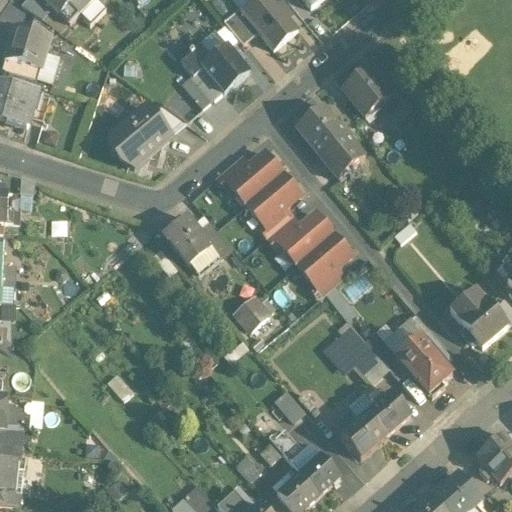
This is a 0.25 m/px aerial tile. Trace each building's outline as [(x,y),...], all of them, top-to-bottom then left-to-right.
[(51,9),(42,0),(27,0),(22,6),(40,19),(51,9)] [(42,0),(51,9),(57,15),(58,15),(68,5),(73,0),(42,0)] [(92,0),(73,0),(68,5),(79,16),(78,16),(88,27),(104,12),(92,0)] [(262,0),(242,16),(242,17),(258,37),(273,55),(297,35),(286,22),(291,18),(282,7),(277,11),(268,0),(262,0)] [(298,0),(310,14),(326,0),(336,0),(338,2),(340,0),(298,0)] [(79,16),(68,5),(58,15),(69,25),(78,16),(79,16)] [(258,37),(242,17),(242,16),(240,14),(224,27),(242,49),(258,37)] [(15,29),(11,43),(9,42),(4,60),(23,66),(38,70),(42,57),(48,38),(29,32),(30,28),(25,26),(23,30),(13,27),(13,29),(15,29)] [(199,49),(181,64),(193,79),(202,72),(222,96),(248,75),(226,49),(210,63),(199,49)] [(54,61),(42,57),(38,70),(51,74),(54,61)] [(23,66),(4,60),(0,72),(8,74),(20,78),(23,66)] [(222,96),(202,72),(193,79),(213,103),(222,96)] [(367,73),(341,94),(364,122),(390,101),(367,73)] [(20,78),(8,74),(4,86),(32,94),(35,82),(20,78)] [(213,103),(193,79),(185,86),(204,110),(213,103)] [(4,86),(0,84),(0,121),(27,129),(30,118),(37,95),(32,94),(4,86)] [(37,95),(30,118),(41,121),(47,99),(37,95)] [(162,108),(151,100),(148,104),(158,111),(162,108)] [(184,114),(170,103),(165,110),(179,121),(184,114)] [(165,110),(162,108),(158,111),(150,118),(169,140),(186,126),(179,121),(165,110)] [(321,110),(295,131),(337,183),(364,162),(321,110)] [(145,111),(114,138),(138,167),(139,166),(139,165),(145,160),(146,160),(147,160),(146,159),(168,141),(169,140),(150,118),(145,111)] [(300,199),(264,157),(248,171),(249,172),(229,189),(262,228),(282,211),(283,213),(300,199)] [(240,161),(217,180),(226,191),(229,189),(249,172),(248,171),(240,161)] [(7,173),(5,188),(5,194),(8,194),(7,211),(12,212),(13,208),(18,209),(21,178),(7,173)] [(34,183),(21,178),(18,209),(19,209),(29,210),(34,183)] [(262,228),(259,231),(268,241),(291,222),(283,213),(282,211),(262,228)] [(315,218),(299,231),(300,233),(280,250),(313,289),(333,272),(335,274),(351,260),(315,218)] [(211,251),(186,220),(164,238),(189,269),(190,268),(210,252),(211,251)] [(291,222),(268,241),(277,252),(280,250),(300,233),(299,231),(291,222)] [(210,252),(190,268),(196,275),(216,260),(210,252)] [(507,262),(501,268),(504,271),(495,278),(505,290),(507,289),(507,288),(511,283),(511,267),(510,265),(507,262)] [(313,289),(310,291),(320,302),(342,283),(335,274),(333,272),(313,289)] [(488,302),(475,288),(471,292),(474,295),(483,306),(488,302)] [(474,295),(450,317),(465,335),(460,338),(469,349),(470,348),(474,345),(482,354),(507,332),(493,315),(485,306),(484,307),(483,306),(474,295)] [(255,304),(237,318),(251,334),(268,319),(255,304)] [(511,316),(503,306),(493,315),(507,332),(511,327),(511,316)] [(359,307),(345,317),(352,326),(366,315),(359,307)] [(0,308),(0,324),(13,325),(13,309),(0,308)] [(414,320),(407,327),(420,341),(427,334),(414,320)] [(351,331),(334,346),(348,362),(364,347),(351,331)] [(398,363),(397,364),(408,376),(414,372),(411,368),(422,358),(426,362),(432,356),(432,357),(433,356),(421,343),(398,363)] [(364,347),(348,362),(354,370),(371,355),(364,347)] [(398,363),(387,351),(376,360),(388,374),(398,385),(408,376),(397,364),(398,363)] [(376,360),(371,355),(354,370),(366,383),(363,385),(367,389),(369,388),(371,389),(388,374),(376,360)] [(422,358),(411,368),(414,372),(408,376),(431,404),(444,393),(441,389),(451,380),(432,357),(432,356),(426,362),(422,358)] [(391,398),(383,405),(379,399),(361,413),(385,443),(410,421),(391,398)] [(0,433),(24,435),(27,404),(0,401),(0,433)] [(361,413),(357,409),(350,415),(359,425),(340,441),(359,464),(385,443),(361,413)] [(24,435),(0,433),(0,450),(22,453),(24,435)] [(291,450),(281,438),(271,446),(282,458),(291,450)] [(511,453),(502,442),(476,465),(499,490),(511,478),(511,453)] [(271,446),(261,456),(271,468),(282,458),(271,446)] [(291,450),(282,458),(293,470),(304,460),(293,448),(291,450)] [(22,453),(0,450),(0,464),(11,466),(11,467),(18,468),(20,468),(22,453)] [(304,460),(293,470),(299,477),(319,500),(340,482),(320,459),(319,460),(313,452),(304,460)] [(261,476),(246,459),(235,469),(250,486),(261,476)] [(0,464),(0,496),(8,497),(15,498),(18,468),(11,467),(11,466),(0,464)] [(299,477),(293,470),(288,474),(295,481),(299,477)] [(295,481),(288,474),(272,489),(278,496),(276,498),(288,511),(305,511),(319,500),(299,477),(295,481)] [(478,511),(482,509),(457,482),(430,506),(435,511),(478,511)] [(209,511),(214,508),(197,489),(182,501),(191,511),(209,511)] [(8,497),(0,496),(0,508),(17,511),(18,499),(8,497)] [(255,511),(245,511),(233,498),(217,511),(261,511),(259,509),(255,511)] [(191,511),(182,501),(171,511),(172,511),(191,511)]
